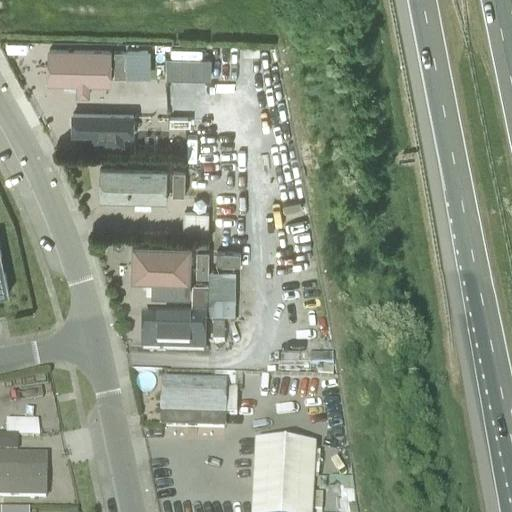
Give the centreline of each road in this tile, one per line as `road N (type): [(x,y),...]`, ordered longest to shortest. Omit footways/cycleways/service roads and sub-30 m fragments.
road 1 (motorway): [(423,0),(511,439)]
road 2 (residential): [(94,337),(52,205),(0,96)]
road 3 (residential): [(132,511),(94,337)]
